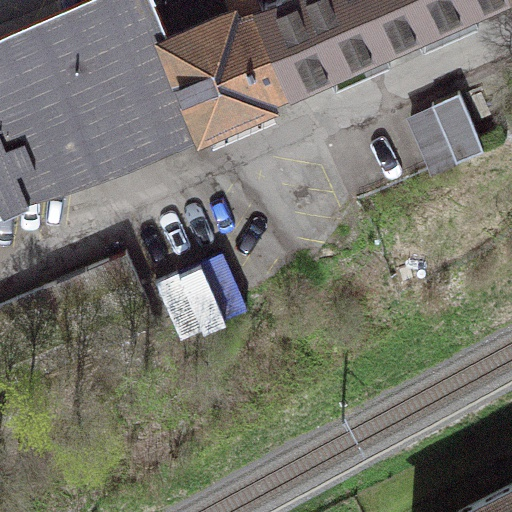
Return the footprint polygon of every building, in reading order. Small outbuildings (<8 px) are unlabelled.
[(160,39),(195,119),(294,76),(261,1),(260,0),(227,0),(231,8),(160,39)] [(294,76),(470,0),(264,0),(261,1),(294,76)] [(195,119),(160,39),(150,16),(0,80),(0,132),(26,192),(195,119)] [(454,151),(456,156),(483,144),(459,89),(432,101),(434,107),(410,118),(430,162),(454,151)] [(0,355),(147,301),(127,248),(0,295),(0,355)] [(511,511),(511,480),(451,511),(511,511)]
